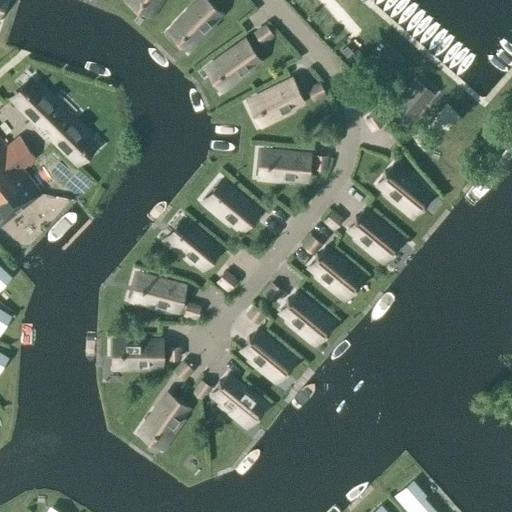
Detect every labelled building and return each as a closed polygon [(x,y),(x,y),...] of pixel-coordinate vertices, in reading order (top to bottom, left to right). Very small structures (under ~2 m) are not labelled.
[(139,0),(139,1),(142,3),(143,1),(155,8),(160,0),(139,0)] [(220,13),(206,0),(198,0),(175,24),(182,32),(181,33),(183,36),(185,34),(195,44),(213,25),(211,23),(220,13)] [(272,35),(265,25),(254,32),(261,42),(272,35)] [(259,60),(245,40),(213,62),(219,71),(217,73),(219,75),(221,74),(229,85),(251,70),(249,68),(259,60)] [(408,122),(439,87),(420,71),(390,106),(408,122)] [(101,132),(25,73),(8,95),(84,154),(101,132)] [(302,101),(291,79),(256,96),(261,106),(259,107),(260,110),(262,109),(269,121),(292,110),(291,107),(302,101)] [(325,94),(319,83),(307,89),(313,100),(325,94)] [(376,111),(366,117),(372,129),(383,123),(376,111)] [(0,224),(41,193),(23,169),(36,158),(18,135),(5,145),(0,139),(0,224)] [(309,154),(270,150),(268,161),(266,161),(266,164),(268,165),(267,178),(293,181),(293,178),(306,179),(309,154)] [(326,156),(314,155),(313,168),(325,169),(326,156)] [(257,211),(227,186),(220,194),(218,192),(216,195),(218,197),(209,207),(229,224),(231,222),(241,230),(257,211)] [(434,219),(404,194),(398,203),(396,201),(394,204),(395,205),(388,214),(398,222),(396,224),(416,241),(425,230),(427,232),(429,229),(428,227),(434,219)] [(332,212),(324,221),(334,230),(342,220),(332,212)] [(219,249),(188,224),(181,232),(180,231),(178,233),(179,235),(170,245),(191,262),(193,260),(203,268),(219,249)] [(404,253),(374,228),(367,237),(365,235),(363,238),(364,239),(358,247),(367,256),(365,258),(386,275),(394,264),(396,265),(399,263),(397,261),(404,253)] [(320,243),(311,236),(303,246),(312,254),(320,243)] [(355,272),(325,247),(318,255),(316,254),(314,257),(316,258),(309,266),(318,274),(317,277),(337,294),(346,283),(348,285),(350,282),(348,281),(355,272)] [(184,285),(146,276),(143,286),(141,286),(140,289),(142,289),(139,303),(164,309),(165,306),(177,310),(184,285)] [(271,284),(263,294),(272,301),(280,291),(271,284)] [(199,307),(187,303),(183,315),(196,318),(199,307)] [(0,324),(9,311),(0,305),(0,324)] [(253,305),(245,315),(254,323),(263,313),(253,305)] [(324,345),(294,320),(287,329),(286,327),(283,330),(285,331),(278,340),(288,348),(286,350),(306,367),(315,356),(317,358),(319,355),(317,354),(324,345)] [(161,340),(122,340),(122,351),(120,351),(120,355),(122,355),(122,369),(148,368),(148,365),(161,365),(161,340)] [(179,346),(166,346),(167,358),(179,358),(179,346)] [(297,377),(267,353),(260,361),(258,359),(256,362),(258,363),(251,372),(261,380),(259,382),(279,399),(288,388),(289,390),(292,387),(290,386),(297,377)] [(191,370),(183,361),(174,370),(183,378),(191,370)] [(257,399),(227,374),(220,383),(219,381),(217,384),(218,385),(211,393),(221,402),(219,404),(239,421),(248,410),(250,412),(252,409),(250,407),(257,399)] [(210,386),(201,381),(193,392),(200,397),(203,392),(205,393),(210,386)] [(181,403),(160,389),(138,422),(147,428),(146,430),(149,432),(150,430),(162,438),(176,416),(174,414),(181,403)] [(444,509),(416,477),(401,491),(393,481),(392,482),(418,511),(445,511),(443,510),(444,509)] [(400,511),(389,498),(373,511),(366,502),(365,503),(373,511),(400,511)] [(66,511),(47,501),(40,511),(66,511)]
